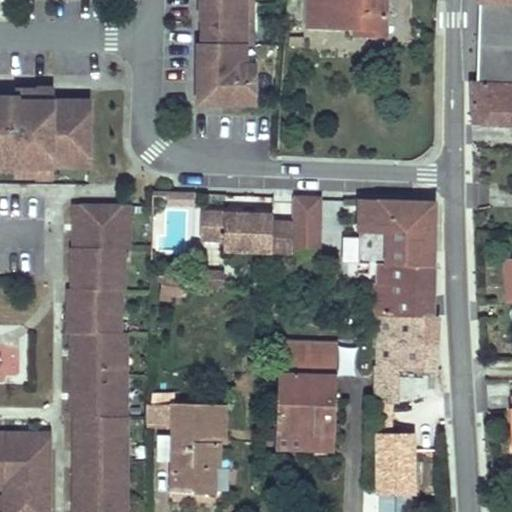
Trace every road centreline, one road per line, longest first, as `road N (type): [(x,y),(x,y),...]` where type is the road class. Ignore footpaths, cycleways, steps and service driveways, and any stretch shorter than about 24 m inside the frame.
road 1 (residential): [(457,175),(179,161),(153,150),(148,38)]
road 2 (residential): [(457,175),(474,511)]
road 3 (residential): [(458,0),(457,175)]
road 4 (residential): [(148,38),(0,36)]
